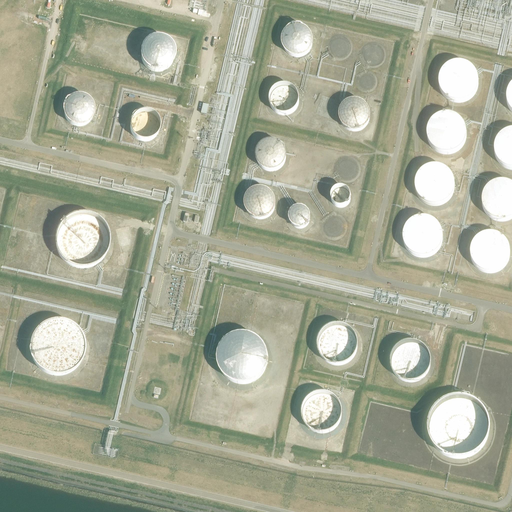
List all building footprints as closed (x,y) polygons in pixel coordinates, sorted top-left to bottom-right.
[(289,55),(298,59),(307,57),(313,52),(316,43),(315,36),(311,31),(305,27),(296,27),(289,30),(285,36),(284,46),(289,55)] [(146,69),(156,73),(165,72),(172,67),(176,59),(175,51),(171,43),(165,39),(155,38),(147,42),(142,49),(141,60),(146,69)] [(445,95),(452,99),(464,100),(472,96),(477,91),(480,81),(478,71),(472,63),(463,59),(453,60),(445,64),(440,73),(439,85),(445,95)] [(276,113),(285,117),(294,116),(300,110),(303,102),(302,94),(298,89),(291,85),(282,85),(276,89),(271,95),(271,104),(276,113)] [(70,123),(77,127),(86,126),(92,123),(96,115),(96,107),(92,100),(85,96),(76,96),(70,99),(66,106),(65,115),(70,123)] [(346,128),(355,132),(364,131),(370,126),(373,117),(372,110),(368,104),(361,101),(352,100),(346,104),(341,110),(341,120),(346,128)] [(204,104),(201,114),(207,115),(210,106),(204,104)] [(432,146),(439,151),(451,152),(459,148),(464,143),(467,133),(465,123),(459,115),(450,111),(440,112),(433,116),(427,125),(426,137),(432,146)] [(134,140),(143,144),(152,143),(159,137),(161,129),(160,122),(156,116),(150,112),(141,112),(134,116),(130,122),(129,132),(134,140)] [(500,163),(508,167),(511,167),(511,127),(509,128),(501,132),(495,141),(495,153),(500,163)] [(262,170),(272,174),(281,172),(287,167),(290,159),(288,151),(285,146),(278,142),(269,142),(263,145),(258,152),(257,161),(262,170)] [(421,198),(428,203),(440,204),(448,200),(453,195),(456,185),(454,175),(448,167),(439,163),(429,164),(422,168),(416,177),(415,189),(421,198)] [(488,214),(496,219),(508,220),(511,217),(511,181),(506,179),(496,180),(489,184),(483,192),(483,205),(488,214)] [(334,201),(338,206),(342,208),(348,207),(353,202),(353,195),(350,190),(345,188),(339,190),(335,194),(334,201)] [(253,217),(262,221),(271,219),(277,214),(280,206),(279,198),(275,193),(268,189),(259,189),(253,192),(249,199),(248,208),(253,217)] [(294,222),(298,227),(302,229),(308,228),(312,223),(312,216),(309,212),(304,210),(298,211),(294,215),(294,222)] [(62,255),(70,264),(81,269),(94,268),(105,263),(112,253),(114,240),(111,228),(103,219),(91,214),(79,215),(68,221),(61,231),(58,243),(62,255)] [(410,249),(417,254),(429,255),(437,251),(442,246),(445,236),(443,226),(437,218),(428,214),(418,215),(411,219),(405,228),(404,240),(410,249)] [(476,266),(484,271),(496,271),(504,268),(509,263),(511,253),(510,243),(504,235),(494,231),(485,232),(477,236),(472,244),(471,257),(476,266)] [(36,363),(44,372),(55,377),(68,376),(79,370),(86,360),(88,348),(85,336),(77,327),(65,322),(53,323),(42,329),(35,339),(32,351),(36,363)] [(324,359),(331,364),(343,364),(351,361),(356,356),(359,346),(357,336),(351,328),(342,324),(332,325),(325,329),(319,337),(318,350),(324,359)] [(223,375),(235,384),(246,386),(259,381),(267,372),(270,356),(264,343),(252,335),(235,336),(223,344),(218,359),(223,375)] [(398,376),(406,381),(418,381),(425,378),(430,373),(433,363),(432,353),(425,345),(416,341),(406,342),(399,346),(393,354),(393,367),(398,376)] [(309,427),(317,431),(329,432),(336,428),(341,423),(344,413),(342,403),(336,395),(327,392),(317,392),(310,396),(304,405),(304,418),(309,427)] [(436,441),(444,454),(457,460),(471,459),(481,453),(488,444),(490,432),(487,420),(479,410),(467,405),(457,405),(448,409),(440,417),(435,429),(436,441)]
